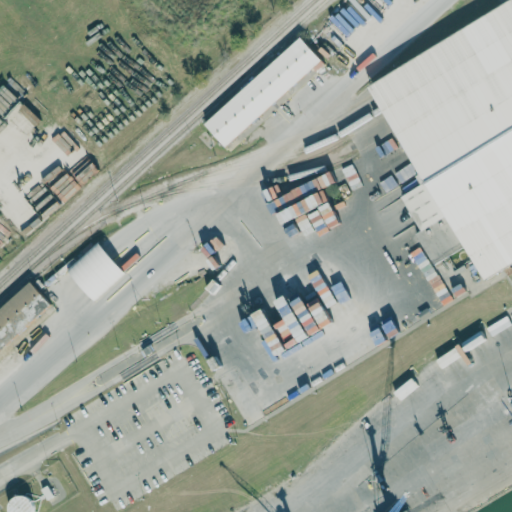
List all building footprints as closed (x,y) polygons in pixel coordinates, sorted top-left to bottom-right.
[(369,86),(509,0),(511,0),(511,263),(486,279),(465,243),(447,215),(426,180),(369,86)] [(204,123),(225,146),(312,70),(315,73),(325,64),(301,37),(204,123)] [(426,180),(400,196),(421,231),(447,215),(426,180)] [(447,215),(421,231),(416,234),(433,262),(465,243),(447,215)] [(65,269),(97,241),(125,271),(93,300),(65,269)] [(0,306),(29,280),(50,303),(0,348),(0,306)] [(9,511),(32,511),(33,497),(10,496),(9,511)]
